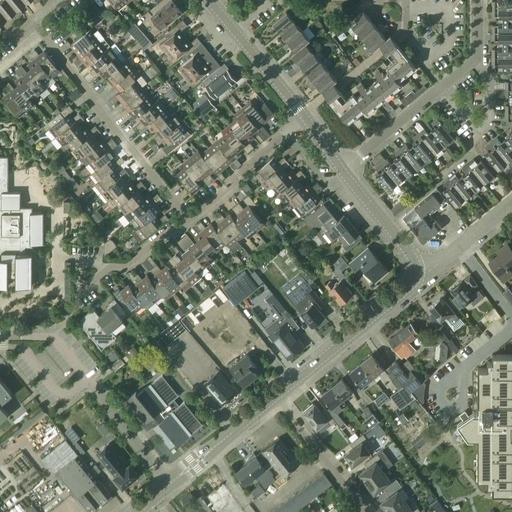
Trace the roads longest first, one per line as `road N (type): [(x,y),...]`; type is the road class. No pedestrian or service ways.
road 1 (residential): [(186,218),(38,32)]
road 2 (tertiary): [(277,396),(406,290),(414,273)]
road 3 (tertiary): [(134,511),(277,396)]
road 4 (residential): [(463,367),(511,327),(460,246)]
road 5 (residential): [(186,218),(305,118)]
road 6 (residential): [(362,511),(277,396)]
road 7 (residential): [(340,170),(442,86)]
road 8 (tertiary): [(414,273),(409,255),(340,170)]
